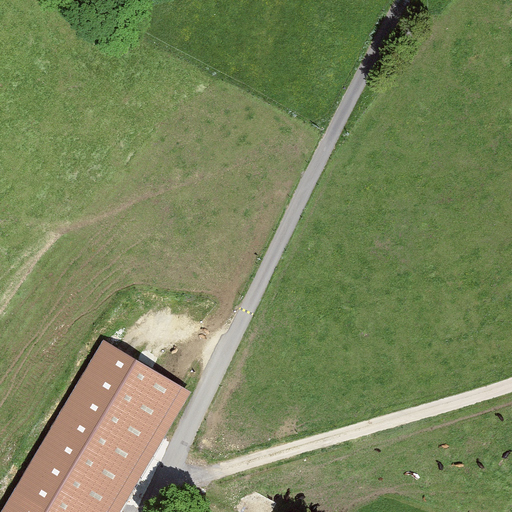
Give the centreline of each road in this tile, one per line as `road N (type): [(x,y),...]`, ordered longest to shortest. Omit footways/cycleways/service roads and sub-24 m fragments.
road 1 (unclassified): [(144,511),(403,0)]
road 2 (track): [(159,488),(511,385)]
